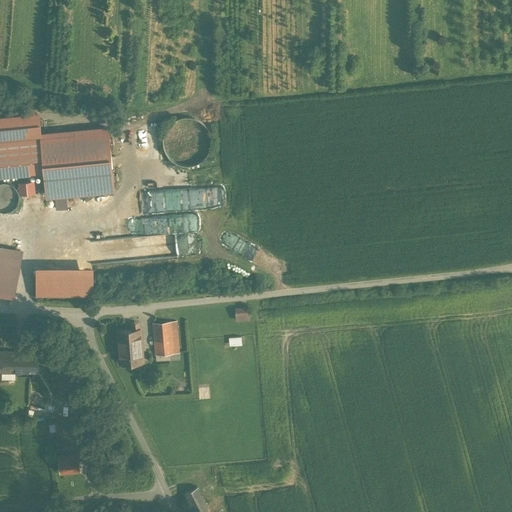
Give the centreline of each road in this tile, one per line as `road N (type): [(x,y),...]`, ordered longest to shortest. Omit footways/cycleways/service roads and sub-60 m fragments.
road 1 (unclassified): [(82,309),(511,267)]
road 2 (unclassified): [(82,309),(163,490)]
road 3 (unclassified): [(163,490),(0,508)]
road 4 (track): [(203,0),(198,102),(152,117)]
